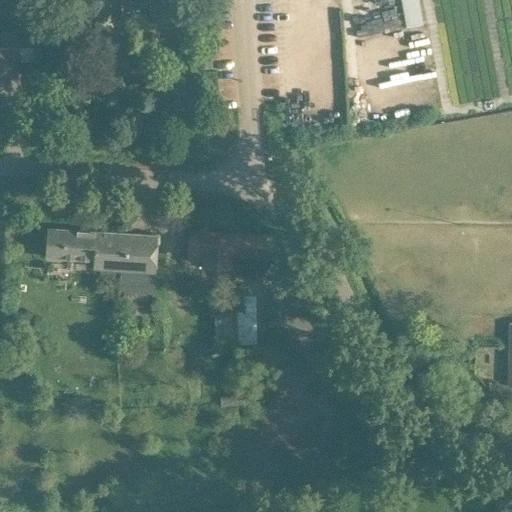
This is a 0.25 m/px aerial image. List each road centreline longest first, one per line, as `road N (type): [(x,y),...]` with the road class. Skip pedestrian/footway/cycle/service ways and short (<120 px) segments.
road 1 (unclassified): [(0,171),(246,182),(275,195),(316,240),(406,398),(470,444),(511,457)]
road 2 (unknown): [(246,182),(232,0)]
